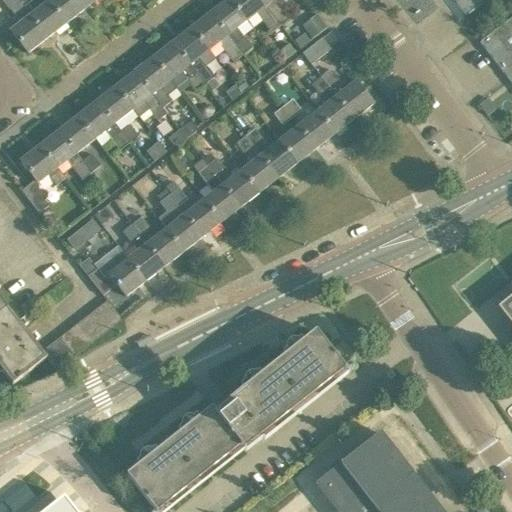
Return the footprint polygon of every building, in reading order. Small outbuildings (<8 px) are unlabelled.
[(47,40),(29,16),(16,0),(0,0),(8,11),(9,10),(19,24),(10,31),(28,55),(47,40)] [(16,0),(29,16),(47,40),(66,25),(48,2),(39,9),(31,0),(16,0)] [(50,0),(48,2),(66,25),(85,10),(76,0),(50,0)] [(76,0),(85,10),(97,0),(76,0)] [(227,0),(210,14),(228,37),(243,56),(252,49),(243,37),(242,38),(236,30),(247,22),(229,0),(227,0)] [(271,34),(281,26),(272,14),(271,15),(265,8),(266,7),(260,0),(229,0),(247,22),(256,15),(271,34)] [(265,8),(271,15),(272,14),(281,26),(290,19),(281,7),(280,8),(274,0),(275,0),(260,0),(266,7),(265,8)] [(452,0),(465,17),(487,0),(452,0)] [(228,37),(210,14),(191,29),(209,52),(218,44),(233,64),(243,56),(228,37)] [(511,17),(479,43),(508,79),(511,85),(511,17)] [(172,43),(190,66),(205,85),(214,79),(199,59),(209,52),(191,29),(172,43)] [(311,67),(331,51),(321,40),(302,55),(311,67)] [(190,66),(172,43),(153,58),(171,81),(180,74),(195,93),(205,85),(190,66)] [(176,89),(171,81),(153,58),(134,73),(162,110),(172,102),(167,96),(176,89)] [(308,64),(298,71),(309,86),(319,79),(308,64)] [(321,77),(337,97),(355,119),(373,105),(355,83),(345,90),(330,70),(321,77)] [(167,115),(162,110),(134,73),(114,88),(132,111),(142,103),(157,123),(167,115)] [(355,119),(337,97),(321,77),(311,86),(320,98),(321,97),(327,105),(317,112),(335,135),(355,119)] [(234,83),(241,92),(247,87),(241,78),(234,83)] [(96,103),(114,126),(132,111),(114,88),(96,103)] [(217,101),(223,109),(230,103),(224,96),(217,101)] [(496,110),(488,99),(478,106),(487,117),(496,110)] [(292,100),(283,108),(292,119),(301,112),(292,100)] [(120,133),(114,126),(96,103),(77,117),(95,140),(104,133),(119,152),(129,145),(120,133)] [(282,127),(292,119),(283,108),(273,115),(282,127)] [(298,127),(316,150),(335,135),(317,112),(298,127)] [(58,132),(76,155),(95,140),(77,117),(58,132)] [(183,136),(187,141),(196,133),(197,129),(191,122),(178,132),(182,137),(183,136)] [(129,125),(120,133),(129,145),(138,137),(129,125)] [(279,142),(297,165),(316,150),(298,127),(279,142)] [(260,157),(278,179),(297,165),(279,142),(269,149),(254,130),(245,137),(260,157)] [(76,155),(58,132),(39,147),(57,170),(67,162),(81,181),(91,174),(82,162),(76,155)] [(166,141),(172,149),(177,149),(178,149),(186,142),(177,132),(166,141)] [(278,179),(260,157),(245,137),(235,145),(244,156),(251,164),(241,171),(259,194),(278,179)] [(57,170),(39,147),(20,162),(35,181),(21,192),(38,215),(48,207),(44,202),(47,200),(42,194),(39,195),(38,185),(48,177),(55,187),(65,180),(57,170)] [(91,155),(82,162),(91,174),(100,167),(91,155)] [(216,160),(207,167),(240,209),(259,194),(241,171),(231,179),(216,160)] [(203,201),(221,224),(240,209),(207,167),(197,174),(212,194),(203,201)] [(178,189),(172,183),(165,188),(170,195),(178,189)] [(170,195),(169,196),(178,208),(184,216),(202,239),(221,224),(203,201),(194,208),(178,189),(170,195)] [(160,203),(169,196),(165,191),(156,198),(160,203)] [(165,230),(183,253),(202,239),(184,216),(178,208),(169,196),(160,203),(159,204),(166,213),(157,220),(165,230)] [(141,218),(131,226),(140,237),(150,230),(141,218)] [(128,260),(145,282),(164,268),(146,245),(147,245),(140,237),(131,226),(122,233),(131,245),(132,244),(137,252),(128,260)] [(146,245),(164,268),(183,253),(165,230),(147,245),(146,245)] [(81,244),(73,234),(65,240),(73,250),(81,244)] [(145,282),(128,260),(108,275),(101,267),(98,270),(97,270),(88,259),(79,267),(87,278),(102,297),(117,286),(126,298),(145,282)] [(511,297),(498,308),(511,326),(511,297)] [(97,309),(112,328),(122,321),(107,302),(97,309)] [(46,360),(41,353),(7,309),(0,314),(0,370),(12,386),(46,360)] [(103,336),(112,328),(97,309),(88,316),(103,336)] [(78,324),(93,343),(103,336),(88,316),(78,324)] [(84,350),(93,343),(78,324),(69,331),(84,350)] [(60,338),(75,358),(84,350),(69,331),(60,338)] [(126,476),(154,511),(157,511),(240,447),(241,447),(240,446),(256,434),(260,438),(344,371),(315,333),(214,412),(211,408),(126,476)] [(65,365),(75,358),(60,338),(50,346),(65,365)] [(56,373),(56,372),(65,365),(50,346),(41,353),(46,360),(56,373)] [(441,511),(380,433),(314,484),(335,511),(441,511)]
